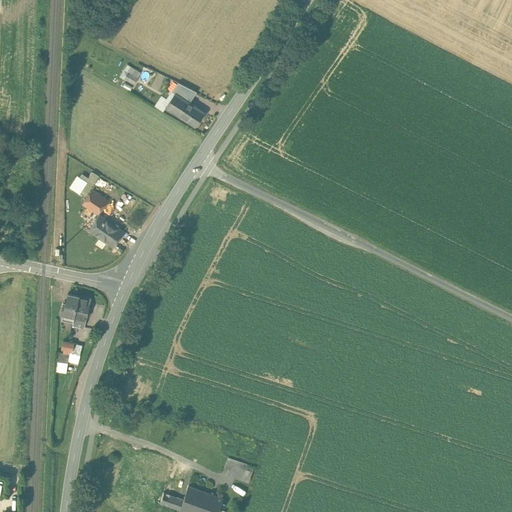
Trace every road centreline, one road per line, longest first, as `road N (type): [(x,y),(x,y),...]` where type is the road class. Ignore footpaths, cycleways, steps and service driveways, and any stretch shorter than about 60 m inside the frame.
road 1 (unclassified): [(195,161),(511,317)]
road 2 (tertiary): [(67,511),(90,388),(125,288)]
road 3 (tertiary): [(195,161),(307,0)]
road 4 (tertiary): [(125,288),(195,161)]
road 5 (unclassified): [(125,288),(0,259)]
